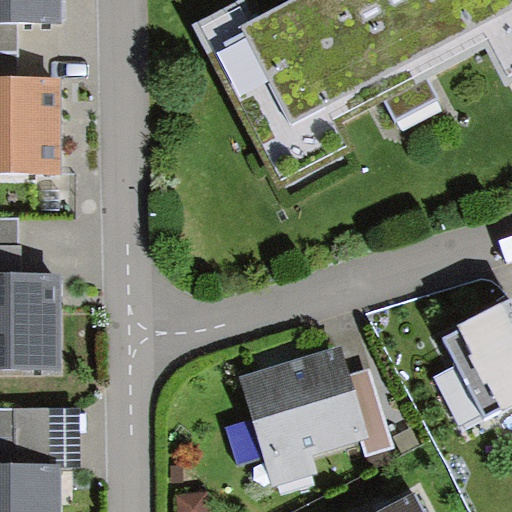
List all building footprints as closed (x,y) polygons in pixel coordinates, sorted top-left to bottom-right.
[(54,0),(0,0),(0,36),(53,38),(54,0)] [(241,0),(196,23),(283,185),(350,145),(336,119),(379,95),(391,120),(445,93),(431,65),(487,39),(508,79),(511,76),(511,0),(294,0),(259,18),(252,22),(241,0)] [(54,96),(0,94),(0,188),(50,190),(54,96)] [(0,219),(0,278),(31,279),(32,220),(0,219)] [(57,290),(0,287),(0,381),(54,383),(57,290)] [(511,306),(450,334),(491,425),(511,415),(511,306)] [(340,361),(250,390),(284,497),(317,487),(309,462),(366,445),(371,463),(394,455),(369,375),(346,383),(340,361)] [(0,462),(60,463),(60,411),(0,410),(0,462)] [(55,511),(57,479),(0,477),(0,511),(55,511)]
